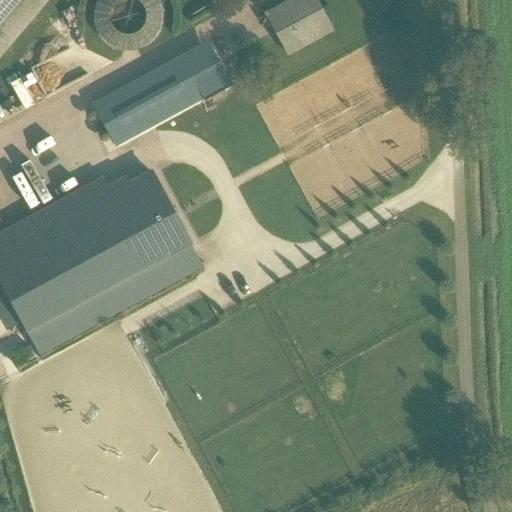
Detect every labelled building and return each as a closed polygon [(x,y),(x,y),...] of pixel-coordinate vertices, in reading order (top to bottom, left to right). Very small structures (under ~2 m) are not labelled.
[(0,0),(0,31),(26,0),(0,0)] [(98,0),(101,49),(161,46),(158,0),(98,0)] [(309,22),(297,0),(292,0),(265,15),(266,17),(268,16),(290,56),(334,32),(324,13),(309,22)] [(182,60),(95,107),(118,149),(205,102),(182,60)] [(228,74),(220,78),(227,91),(234,86),(228,74)] [(0,281),(41,357),(122,313),(203,268),(151,173),(0,255),(0,254),(0,281)]
